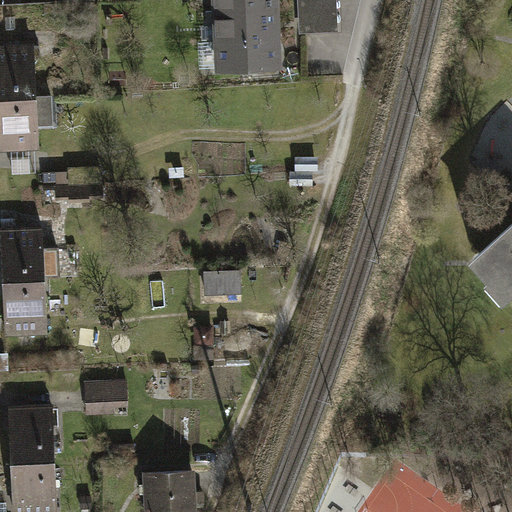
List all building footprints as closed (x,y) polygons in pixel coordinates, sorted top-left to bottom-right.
[(283,13),(282,0),(212,0),(214,17),(283,13)] [(299,0),(302,35),(341,32),(339,0),(299,0)] [(285,43),(283,13),(214,17),(215,46),(285,43)] [(0,44),(0,96),(41,95),(38,43),(0,44)] [(286,72),(285,43),(215,46),(204,47),(205,69),(217,68),(217,76),(286,72)] [(0,96),(0,148),(44,146),(43,129),(57,128),(56,94),(41,95),(0,96)] [(104,169),(69,171),(70,188),(105,186),(104,169)] [(66,172),(42,174),(43,188),(66,187),(66,172)] [(511,211),(464,256),(488,282),(505,267),(511,274),(511,211)] [(1,229),(4,281),(48,279),(45,227),(1,229)] [(245,272),(205,274),(207,301),(246,299),(245,272)] [(4,281),(6,333),(51,331),(48,279),(4,281)] [(215,326),(197,327),(198,348),(216,347),(215,326)] [(131,379),(85,381),(87,416),(116,415),(116,407),(132,406),(131,379)] [(10,412),(13,464),(57,462),(55,410),(10,412)] [(13,464),(15,511),(60,511),(57,462),(13,464)] [(195,466),(144,469),(146,511),(156,511),(197,510),(195,466)]
